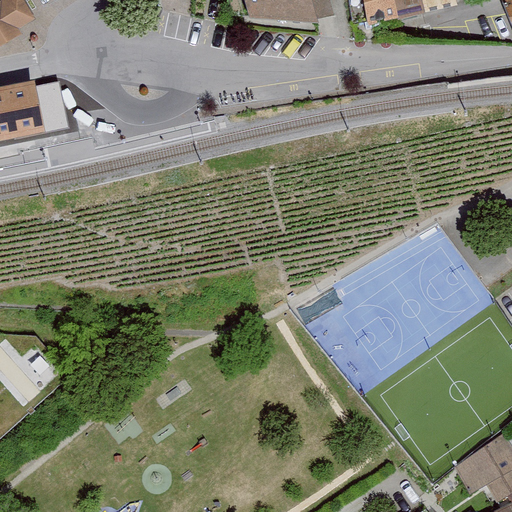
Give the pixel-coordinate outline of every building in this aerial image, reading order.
[(21,0),(6,0),(0,4),(0,45),(36,23),(21,0)] [(241,0),(247,20),(308,28),(330,16),(326,0),(241,0)] [(362,0),(368,24),(398,18),(394,0),(362,0)] [(425,0),(394,0),(398,18),(428,11),(425,0)] [(455,0),(425,0),(428,11),(457,5),(455,0)] [(511,0),(499,0),(511,29),(511,0)] [(31,89),(0,95),(0,137),(39,130),(31,89)] [(486,487),(496,503),(511,493),(511,453),(503,439),(455,469),(472,496),(486,487)]
